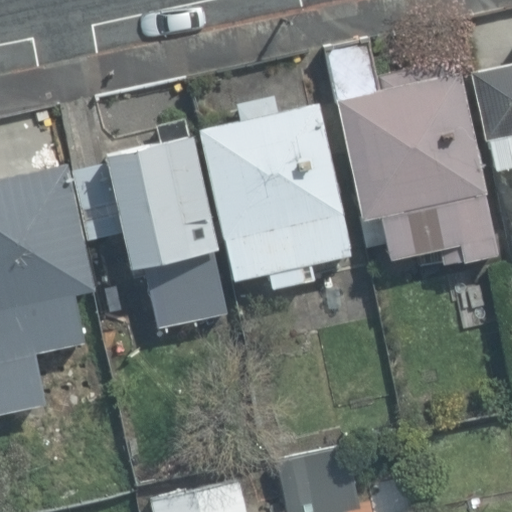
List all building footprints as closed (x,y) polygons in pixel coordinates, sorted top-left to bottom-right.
[(511,47),(510,48),(502,8),(462,16),(473,69),(469,70),(483,138),(486,137),(492,167),(509,164),(511,179),(511,47)] [(456,242),(460,260),(496,252),(483,190),(486,189),(460,71),(456,72),(453,59),(376,75),(369,39),(324,48),(334,95),(360,216),(379,213),(388,256),(456,242)] [(270,269),(273,285),(308,277),(304,261),(350,251),(318,101),(278,110),(274,93),(237,101),(241,118),(203,126),(236,277),(270,269)] [(145,260),(159,325),(162,324),(228,310),(214,243),(189,248),(182,217),(209,212),(192,132),(188,133),(185,119),(161,124),(164,139),(108,151),(110,162),(76,170),(90,235),(123,228),(130,263),(145,260)] [(0,394),(6,393),(8,404),(42,397),(32,348),(85,336),(75,290),(95,286),(68,162),(23,172),(21,163),(0,167),(0,394)] [(56,419),(67,491),(130,481),(119,409),(56,419)] [(276,459),(287,511),(335,511),(359,507),(344,443),(276,459)] [(148,498),(150,511),(245,511),(237,478),(148,498)]
